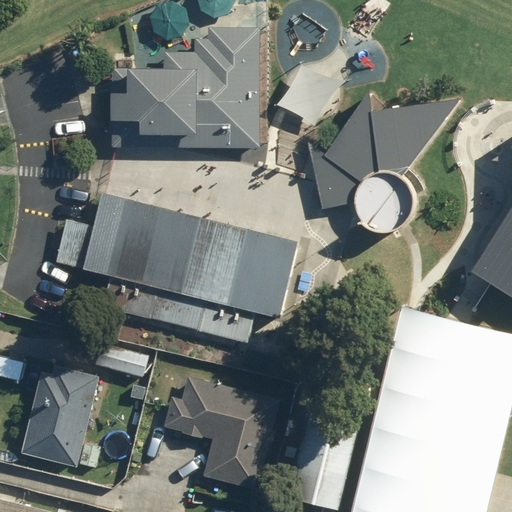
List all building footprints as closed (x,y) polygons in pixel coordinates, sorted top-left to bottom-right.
[(175,36),(179,36),(180,36),(182,36),(185,35),(188,34),(191,32),(194,30),(196,27),(198,25),(199,21),(199,18),(199,15),(199,11),(197,8),(196,5),(193,3),(191,1),(189,0),(170,0),(168,1),(166,3),(164,6),(162,9),(161,12),(160,15),(161,19),(161,22),(162,25),(164,28),(166,31),(169,33),(172,34),(175,36)] [(215,16),(219,17),(222,17),(225,16),(229,15),(231,14),(234,12),(236,9),(238,6),(239,3),(239,0),(201,0),(202,2),(203,5),(205,8),(207,11),(209,13),(212,15),(215,16)] [(100,72),(96,148),(276,157),(282,31),(210,27),(207,78),(100,72)] [(310,159),(322,212),(361,213),(367,231),(386,241),(418,226),(427,206),(417,183),(472,90),(356,86),(310,159)] [(308,246),(96,190),(67,300),(279,356),(308,246)] [(511,212),(476,268),(511,290),(511,212)] [(104,343),(98,362),(147,375),(152,356),(104,343)] [(45,371),(24,450),(79,465),(103,376),(59,364),(56,374),(45,371)] [(177,396),(169,427),(215,439),(206,472),(260,487),(269,453),(283,398),(191,373),(184,398),(177,396)] [(316,511),(337,511),(362,419),(311,406),(285,504),(316,511)] [(0,511),(61,511),(0,495),(0,511)]
